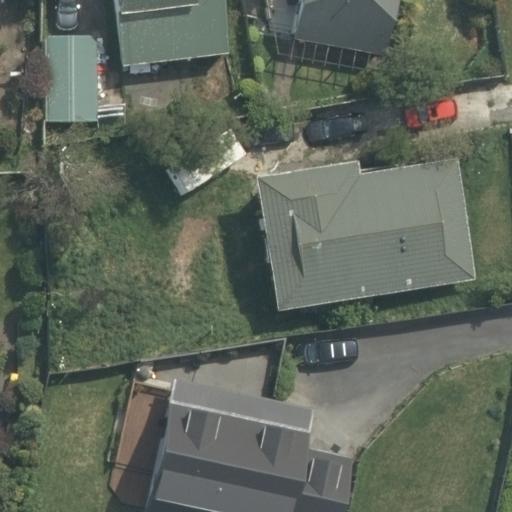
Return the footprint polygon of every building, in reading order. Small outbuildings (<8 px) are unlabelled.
[(89,132),(90,0),(39,0),(38,131),(89,132)] [(229,0),(121,0),(126,79),(234,73),(229,0)] [(265,0),(266,6),(307,14),(301,49),(397,66),(408,0),(265,0)] [(450,170),(259,198),(277,322),(468,294),(450,170)] [(317,419),(182,398),(164,511),(357,511),(365,460),(312,452),(317,419)]
